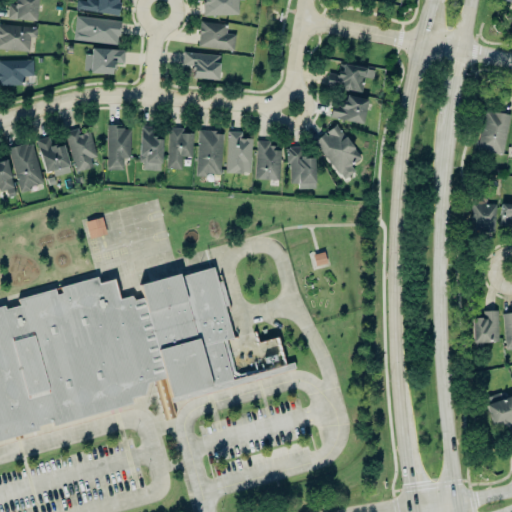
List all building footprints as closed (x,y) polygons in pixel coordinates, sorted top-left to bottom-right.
[(38,0),(16,0),(16,5),(10,5),(9,20),(37,22),(38,0)] [(77,10),(117,16),(119,0),(87,0),(87,2),(79,1),(77,10)] [(244,0),(204,0),(205,16),(240,15),(239,1),(245,1),(244,0)] [(119,44),(121,20),(76,18),(75,42),(119,44)] [(199,48),(235,51),(236,35),(227,34),(228,25),(202,22),(199,48)] [(0,50),(31,51),(31,38),(37,38),(38,27),(0,25),(0,50)] [(125,50),(90,49),(89,74),(113,75),(114,64),(124,64),(125,50)] [(193,79),(219,80),(220,54),(183,53),(183,69),(193,69),(193,79)] [(34,76),(34,61),(0,61),(0,86),(22,86),(22,77),(34,76)] [(329,73),(327,87),(363,92),(365,78),(374,79),(375,69),(342,65),(341,75),(329,73)] [(333,105),(331,117),(363,125),(369,101),(346,95),(343,107),(333,105)] [(478,150),(504,155),(511,115),(486,111),(478,150)] [(356,172),(352,166),(362,159),(338,125),(315,141),(343,181),(356,172)] [(162,140),(154,140),(154,127),(141,126),(140,162),(143,163),(143,171),(162,171),(162,140)] [(132,127),(108,127),(107,170),(124,171),(124,159),(131,159),(132,127)] [(194,133),(184,133),(184,128),(169,128),(168,169),(183,170),(183,157),(193,157),(194,133)] [(91,132),(81,134),(79,129),(66,132),(76,173),(94,168),(92,159),(97,157),(91,132)] [(223,132),(199,131),(198,175),(222,176),(223,132)] [(243,132),(229,132),(227,173),(252,174),(253,139),(243,139),(243,132)] [(71,173),(65,145),(52,148),(50,137),(38,140),(44,173),(54,171),(55,176),(71,173)] [(282,148),(271,147),(271,142),(258,141),(256,180),(280,181),(282,148)] [(44,185),(33,143),(9,149),(20,191),(44,185)] [(299,190),(316,189),(315,158),(302,158),(301,147),(288,147),(290,184),(299,184),(299,190)] [(8,160),(0,162),(0,192),(8,191),(9,197),(15,196),(8,160)] [(497,233),(497,204),(472,204),(472,232),(497,233)] [(511,204),(502,204),(502,226),(511,226),(511,204)] [(107,236),(103,218),(86,221),(90,239),(107,236)] [(328,264),(325,253),(314,255),(317,267),(328,264)] [(0,442),(38,431),(37,427),(50,424),(52,427),(132,404),(130,399),(144,394),(147,384),(164,378),(170,398),(232,380),(221,342),(232,338),(212,268),(180,278),(178,275),(139,286),(142,299),(134,302),(130,297),(117,301),(113,281),(98,285),(95,278),(60,288),(61,294),(56,296),(54,290),(17,300),(19,306),(4,311),(4,307),(0,308),(0,442)] [(499,311),(484,312),(484,319),(473,319),(474,344),(500,343),(499,311)] [(494,427),(507,423),(511,434),(511,397),(504,400),(502,394),(485,399),(494,427)]
